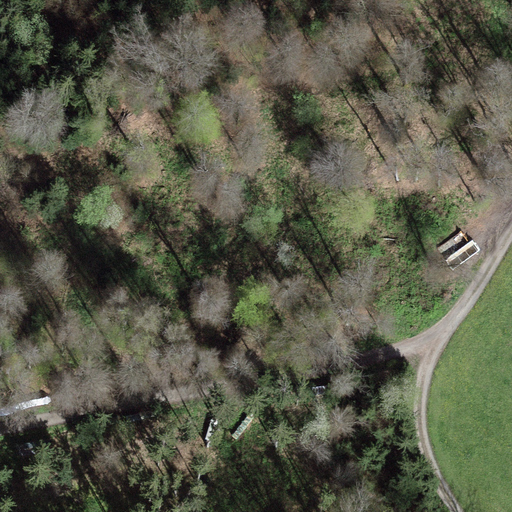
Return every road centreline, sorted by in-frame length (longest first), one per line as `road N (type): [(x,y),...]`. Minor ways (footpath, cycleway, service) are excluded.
road 1 (track): [(0,440),(161,406),(415,380)]
road 2 (track): [(511,230),(415,380),(432,462),(463,511)]
